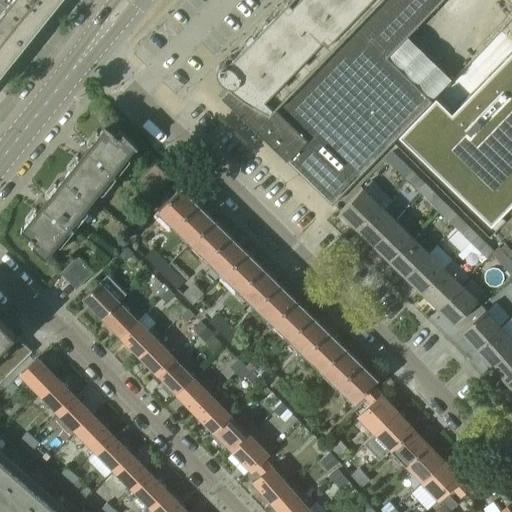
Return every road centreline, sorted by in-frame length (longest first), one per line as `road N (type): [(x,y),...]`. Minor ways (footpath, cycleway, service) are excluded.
road 1 (residential): [(511,471),(97,48)]
road 2 (residential): [(0,267),(240,511)]
road 3 (tertiary): [(0,163),(97,48)]
